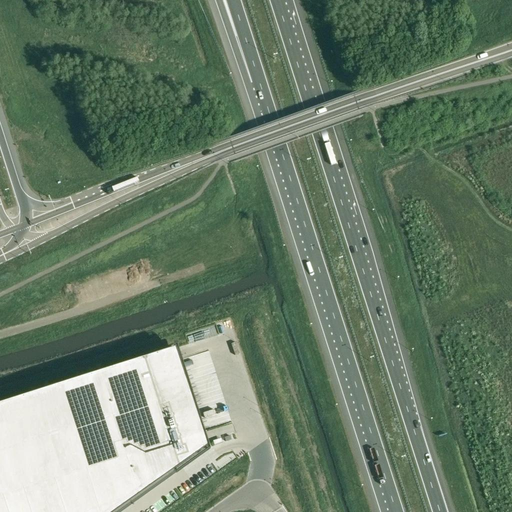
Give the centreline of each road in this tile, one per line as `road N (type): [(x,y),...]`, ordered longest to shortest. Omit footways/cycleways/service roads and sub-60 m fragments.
road 1 (motorway): [(440,511),(277,0)]
road 2 (motorway): [(261,87),(396,511)]
road 3 (primary): [(233,149),(511,49)]
road 4 (track): [(0,334),(202,267)]
road 5 (primary): [(207,158),(30,222)]
road 6 (primary): [(44,237),(207,158)]
